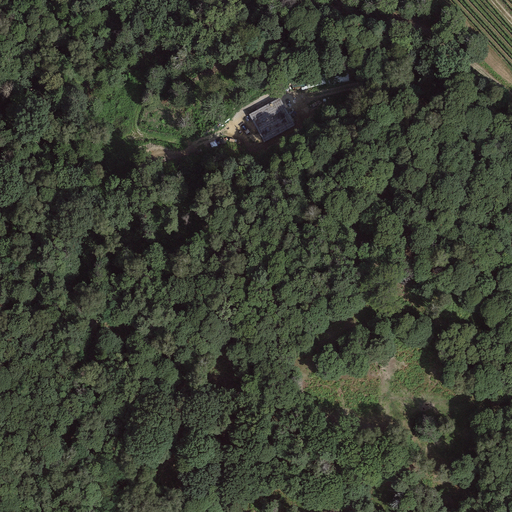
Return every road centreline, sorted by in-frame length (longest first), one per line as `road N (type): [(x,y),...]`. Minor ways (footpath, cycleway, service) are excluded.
road 1 (track): [(0,330),(65,317),(115,292),(371,99),(430,89),(511,123)]
road 2 (track): [(299,0),(413,22),(511,92)]
